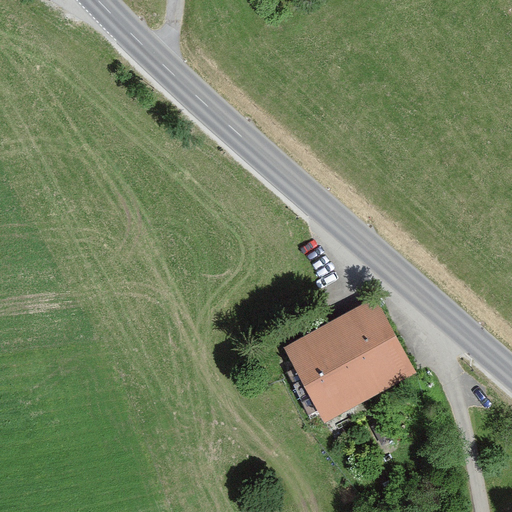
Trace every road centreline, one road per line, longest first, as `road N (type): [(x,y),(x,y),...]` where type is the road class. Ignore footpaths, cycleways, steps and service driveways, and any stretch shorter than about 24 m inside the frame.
road 1 (secondary): [(96,0),(511,375)]
road 2 (track): [(481,511),(454,397),(425,331),(435,309)]
